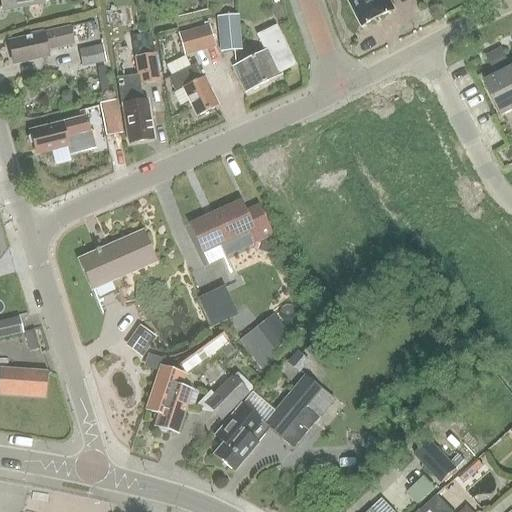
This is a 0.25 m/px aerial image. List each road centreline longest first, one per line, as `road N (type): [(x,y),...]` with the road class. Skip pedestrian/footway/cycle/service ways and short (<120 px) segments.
road 1 (residential): [(22,232),(341,93)]
road 2 (residential): [(88,477),(87,429),(22,232)]
road 3 (unclassified): [(511,202),(490,181),(422,49)]
road 4 (tertiary): [(212,511),(88,477)]
